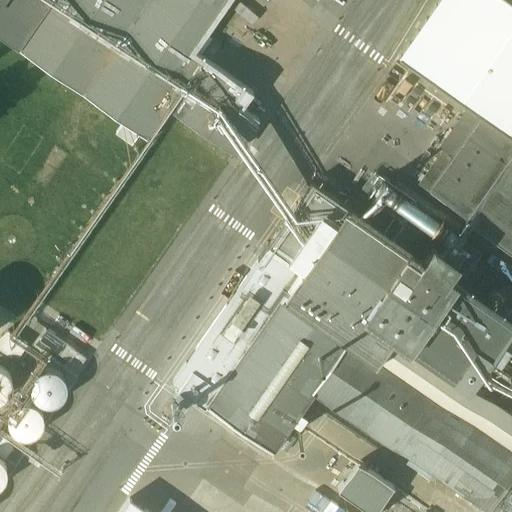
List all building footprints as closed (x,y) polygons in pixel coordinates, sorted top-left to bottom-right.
[(0,0),(0,30),(148,133),(168,104),(236,152),(261,115),(243,104),(254,88),(242,80),(195,47),(226,0),(0,0)] [(305,268),(216,395),(294,449),(323,407),(475,511),(499,511),(511,493),(511,409),(485,390),(500,368),(511,376),(511,0),(440,0),(403,53),(478,104),(424,183),(511,243),(511,306),(470,278),(479,265),(450,245),(436,265),(317,182),(273,246),(305,268)] [(0,295),(0,334),(15,334),(15,295),(0,295)] [(50,325),(45,332),(62,345),(59,348),(81,365),(88,355),(50,325)] [(24,361),(0,362),(0,396),(25,395),(24,361)] [(46,372),(57,399),(85,388),(74,361),(46,372)] [(46,395),(19,414),(35,436),(62,417),(46,395)] [(0,451),(0,478),(4,484),(22,472),(6,448),(0,451)] [(451,511),(434,501),(427,511),(419,511),(399,499),(406,488),(361,461),(343,491),(378,511),(391,511),(393,510),(396,511),(451,511)] [(170,511),(130,486),(112,511),(170,511)]
